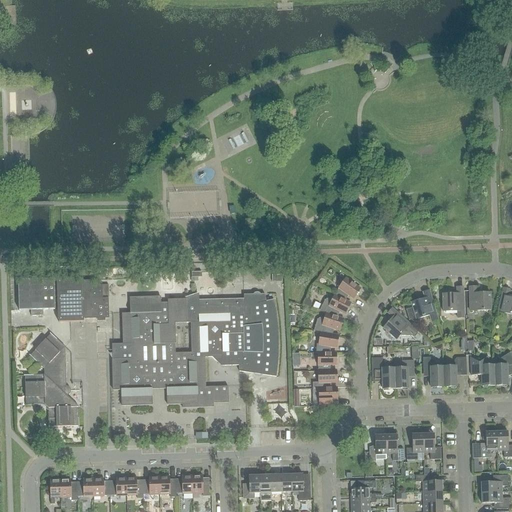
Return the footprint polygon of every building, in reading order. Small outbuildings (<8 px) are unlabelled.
[(54,279),(17,281),(18,311),(31,310),(31,317),(43,316),(42,310),(55,310),(54,279)] [(83,319),(109,319),(108,298),(102,298),(102,286),(98,286),(98,280),(82,281),(82,279),(57,279),(58,323),(83,322),(83,319)] [(353,299),(360,289),(345,279),(338,289),(334,296),(345,301),(348,296),(353,299)] [(464,318),(463,287),(456,288),(456,294),(442,295),(443,312),(457,312),(457,318),(464,318)] [(476,294),(476,287),(469,287),(470,311),(490,311),(490,293),(476,294)] [(511,315),(511,297),(508,297),(509,290),(503,289),(497,312),(511,315)] [(411,303),(412,307),(405,309),(409,321),(411,320),(415,323),(418,319),(429,316),(431,322),(438,320),(429,291),(423,293),(425,299),(411,303)] [(274,300),(266,302),(265,295),(243,295),(244,300),(199,301),(198,298),(192,296),(186,298),(185,298),(185,300),(177,300),(176,300),(168,301),(168,300),(167,300),(167,306),(161,306),(160,297),(145,298),(145,297),(144,297),(144,298),(129,298),(130,314),(122,314),(123,329),(122,329),(122,330),(123,330),(123,344),(121,344),(113,344),(112,344),(112,360),(113,375),(112,375),(112,376),(113,376),(113,391),(121,391),(121,406),(136,405),(136,406),(137,406),(137,405),(152,405),(152,386),(166,385),(167,405),(182,404),(182,408),(213,407),(213,403),(228,403),(228,387),(205,388),(205,373),(204,358),(212,358),(221,366),(239,366),(239,372),(276,377),(275,377),(276,372),(277,366),(277,358),(278,350),(278,341),(277,333),(277,325),(276,315),(274,307),(274,303),(273,301),(274,301),(274,300)] [(345,315),(350,304),(345,301),(334,296),(332,301),(327,299),(324,301),(319,312),(326,314),(337,318),(340,312),(345,315)] [(400,335),(412,336),(413,337),(417,332),(392,309),(387,314),(392,318),(383,329),(396,340),(400,335)] [(320,333),(332,335),(333,329),(339,331),(343,319),(337,318),(326,314),(324,319),(321,318),(319,319),(317,320),(313,332),(320,333)] [(336,348),(338,336),(332,335),(320,333),(318,345),(316,344),(316,354),(318,354),(318,353),(330,353),(330,347),(336,348)] [(65,347),(50,334),(30,356),(47,372),(44,375),(25,376),(26,406),(45,405),(48,408),(48,427),(79,427),(78,407),(66,396),(65,347)] [(336,353),(330,353),(318,353),(318,354),(318,365),(318,371),(330,371),(330,366),(336,365),(336,353)] [(494,386),(507,386),(507,377),(511,375),(511,355),(510,353),(494,363),(494,366),(494,386)] [(431,388),(443,388),(443,367),(435,368),(435,361),(430,361),(430,358),(423,358),(423,375),(430,374),(431,388)] [(454,367),(443,367),(443,388),(456,387),(455,376),(466,376),(466,358),(456,359),(454,360),(454,367)] [(494,366),(489,366),(488,358),(470,358),(471,376),(482,375),(482,387),(494,386),(494,366)] [(395,389),(394,369),(382,369),(382,359),(371,359),(372,383),(382,382),(382,390),(395,389)] [(402,369),(394,369),(395,389),(407,389),(407,375),(414,375),(414,361),(402,362),(402,369)] [(336,383),(336,371),(330,371),(318,371),(318,383),(312,383),(312,390),(318,389),(330,388),(330,383),(336,383)] [(319,407),(331,406),(331,400),(337,400),(337,388),(330,388),(318,389),(319,407)] [(507,432),(496,433),(497,451),(503,451),(503,458),(511,457),(511,445),(508,446),(507,432)] [(397,449),(397,440),(398,440),(397,433),(386,434),(386,436),(386,455),(392,455),(392,461),(403,461),(403,449),(397,449)] [(485,441),(486,444),(472,445),(472,459),(473,459),(478,459),(491,458),(491,451),(497,451),(496,433),(485,433),(485,434),(482,434),(482,441),(485,441)] [(434,434),(423,435),(423,454),(430,453),(430,460),(434,460),(441,460),(440,448),(434,448),(434,434)] [(406,461),(413,461),(417,461),(417,454),(423,454),(423,435),(412,435),(412,449),(406,449),(406,461)] [(386,455),(386,436),(374,436),(375,450),(369,450),(369,462),(375,462),(375,460),(386,460),(386,455)] [(478,459),(473,459),(474,472),(482,472),(481,465),(478,465),(478,459)] [(287,475),(281,476),(281,493),(292,493),(291,475),(292,475),(292,471),(287,471),(287,475)] [(266,476),(259,476),(260,494),(260,502),(271,501),(271,493),(270,472),(266,472),(266,476)] [(274,472),(270,472),(271,493),(281,493),(281,476),(274,476),(274,472)] [(303,475),(292,475),(291,475),(292,493),(298,492),(298,501),(310,501),(310,485),(303,485),(303,475)] [(181,479),(175,480),(176,494),(182,494),(182,495),(192,494),(192,476),(181,477),(181,479)] [(202,476),(192,476),(192,494),(203,494),(203,497),(209,497),(209,479),(202,479),(202,476)] [(248,476),(249,487),(243,487),(243,499),(254,499),(254,494),(260,494),(259,476),(248,476)] [(422,482),(423,493),(442,493),(441,482),(427,482),(427,476),(415,476),(416,483),(422,482)] [(481,483),(481,494),(502,493),(501,487),(508,487),(508,482),(508,476),(495,476),(495,483),(481,483)] [(148,480),(142,481),(143,495),(149,495),(149,496),(159,495),(159,477),(148,478),(148,480)] [(169,477),(159,477),(159,495),(170,495),(170,498),(176,498),(176,494),(175,480),(169,480),(169,477)] [(116,481),(110,482),(110,496),(116,496),(116,497),(127,496),(126,478),(115,479),(116,481)] [(136,478),(126,478),(127,496),(137,496),(137,499),(143,499),(143,495),(142,481),(137,481),(136,478)] [(83,482),(77,483),(77,497),(83,497),(83,498),(94,497),(93,479),(82,480),(83,482)] [(103,479),(93,479),(94,497),(104,497),(104,496),(110,496),(110,482),(104,482),(103,479)] [(54,498),(61,498),(60,480),(50,481),(50,499),(51,505),(54,505),(54,498)] [(71,480),(60,480),(61,498),(71,498),(71,501),(77,501),(77,497),(77,483),(71,483),(71,480)] [(375,495),(369,495),(369,489),(375,489),(375,481),(357,482),(357,489),(350,489),(351,500),(375,499),(375,495)] [(423,493),(423,505),(442,504),(442,493),(423,493)] [(502,493),(481,494),(481,504),(496,504),(496,510),(511,509),(510,499),(502,499),(502,493)] [(351,500),(351,510),(370,509),(369,503),(376,503),(375,499),(351,500)]
